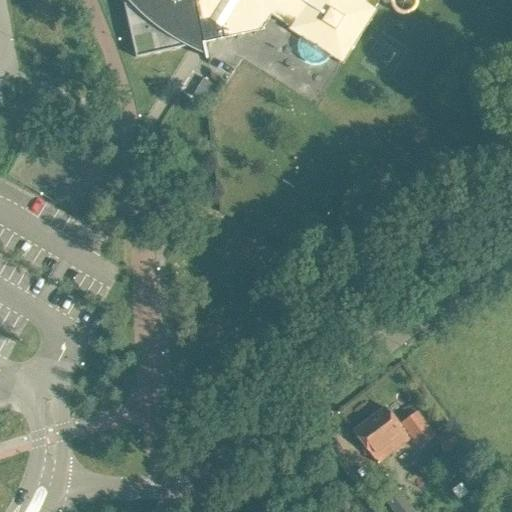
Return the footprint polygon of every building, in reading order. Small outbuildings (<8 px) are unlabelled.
[(122,0),(136,58),(174,49),(177,49),(177,48),(185,47),(187,46),(185,35),(183,25),(184,25),(196,22),(197,22),(199,33),(200,36),(204,56),(204,57),(207,56),(204,43),(205,43),(224,38),(250,32),(262,30),(271,16),(289,27),(288,30),(300,37),(298,41),(297,44),(297,48),(298,52),(299,55),(301,59),(304,61),(307,63),(311,65),(314,65),(318,65),(322,64),(325,62),(328,60),(330,57),(342,64),(348,55),(377,10),(375,8),(379,0),(122,0)] [(198,86),(193,95),(205,103),(216,86),(203,78),(198,86)] [(22,152),(12,174),(59,195),(69,173),(22,152)] [(358,243),(358,242),(355,224),(363,223),(361,205),(369,204),(366,180),(349,182),(352,200),(344,201),(346,220),(338,221),(341,245),(358,243)] [(400,427),(385,408),(353,432),(378,464),(409,439),(406,435),(409,433),(420,448),(435,436),(416,412),(401,423),(403,425),(400,427)] [(448,430),(437,438),(447,452),(452,449),(458,445),(448,430)] [(413,511),(392,481),(378,491),(393,511),(413,511)]
